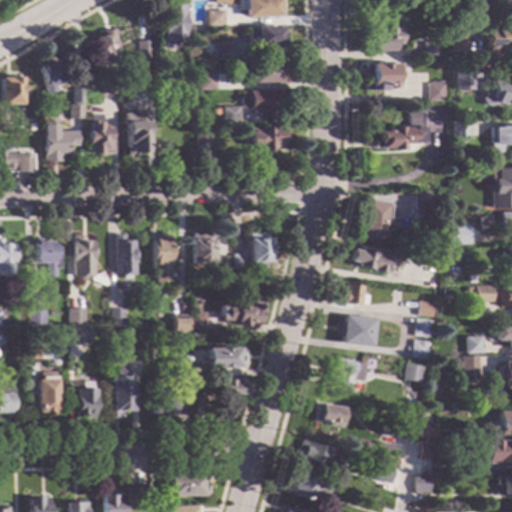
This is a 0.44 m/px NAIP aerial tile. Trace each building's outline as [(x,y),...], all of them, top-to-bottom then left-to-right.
[(184,0),(184,2),(182,2),(182,44),(168,44),(169,50),(159,50),(158,5),(166,5),(166,0),(184,0)] [(277,0),(277,19),(240,19),(240,12),(234,12),(234,3),(241,3),(241,0),(277,0)] [(511,0),(511,10),(488,10),(488,0),(511,0)] [(218,27),(201,28),(200,12),(218,12),(218,27)] [(458,55),(442,55),(442,27),(458,27),(458,55)] [(276,48),(249,49),(249,46),(242,46),(242,28),(276,28),(276,48)] [(393,47),(386,47),(386,54),(360,54),(359,30),(393,30),(393,47)] [(511,56),(490,56),(490,54),(476,53),(477,35),(487,35),(487,33),(511,33),(511,56)] [(112,66),(93,68),(89,38),(108,35),(112,66)] [(147,59),(130,60),(130,43),(147,42),(147,59)] [(226,61),(209,60),(210,45),(227,46),(226,61)] [(431,58),(415,59),(415,45),(431,45),(431,58)] [(58,85),(49,87),(51,93),(42,95),(36,68),(52,63),(58,85)] [(278,84),(246,84),(246,64),(278,64),(278,84)] [(396,77),(390,77),(390,93),(357,93),(357,65),(396,65),(396,77)] [(466,74),(466,92),(447,92),(447,73),(466,74)] [(210,91),(193,91),(193,74),(210,74),(210,91)] [(113,95),(98,95),(98,77),(113,77),(113,95)] [(17,105),(0,105),(0,78),(17,78),(17,105)] [(142,96),(127,96),(127,80),(142,79),(142,96)] [(507,86),(511,86),(511,106),(487,106),(487,109),(482,109),(473,102),(480,86),(491,86),(491,80),(507,80),(507,86)] [(437,103),(421,103),(421,85),(437,85),(437,103)] [(79,105),(68,106),(68,90),(79,90),(79,105)] [(281,101),(277,101),(278,113),(244,113),(244,109),(237,109),(235,109),(235,93),(281,93),(281,101)] [(79,120),(64,120),(63,106),(68,106),(79,105),(79,120)] [(234,126),(216,126),(216,109),(234,109),(234,126)] [(417,147),(406,147),(406,144),(396,144),(396,154),(383,154),(383,151),(372,151),(372,134),(384,134),(384,131),(401,131),(401,114),(417,114),(417,147)] [(97,126),(105,126),(105,139),(108,139),(108,155),(84,155),(84,145),(83,145),(83,131),(86,131),(86,115),(97,115),(97,126)] [(144,154),(121,155),(120,116),(143,116),(144,154)] [(463,122),(463,139),(446,139),(446,122),(463,122)] [(53,132),(74,132),(74,147),(65,147),(65,156),(56,156),(56,163),(37,164),(36,126),(53,126),(53,132)] [(206,144),(191,145),(190,128),(205,128),(206,144)] [(281,148),(269,149),(269,154),(258,154),(258,158),(249,158),(249,150),(244,150),(244,130),(255,130),(258,129),(281,128),(281,148)] [(511,146),(482,146),(482,129),(511,129),(511,146)] [(8,157),(25,157),(25,176),(9,175),(9,173),(0,173),(0,153),(8,153),(8,157)] [(511,196),(507,196),(507,210),(491,210),(492,199),(501,200),(501,196),(495,196),(495,172),(511,172),(511,196)] [(426,193),(426,212),(410,212),(410,193),(426,193)] [(387,208),(383,233),(381,232),(380,240),(355,237),(360,204),(387,208)] [(511,234),(502,234),(502,230),(484,230),(484,219),(493,219),(493,216),(511,216),(511,234)] [(458,233),(458,244),(445,244),(445,232),(458,233)] [(120,239),(129,239),(130,280),(119,280),(119,275),(110,275),(109,235),(120,234),(120,239)] [(167,282),(152,283),(152,269),(149,269),(149,236),(166,235),(167,282)] [(78,243),(89,243),(89,266),(88,266),(88,275),(69,276),(68,236),(78,236),(78,243)] [(210,264),(189,264),(189,240),(210,240),(210,264)] [(266,263),(256,263),(257,270),(244,270),(243,240),(266,240),(266,263)] [(47,245),(50,245),(50,248),(56,248),(56,269),(50,269),(50,277),(40,277),(40,264),(28,264),(28,246),(31,246),(31,243),(47,242),(47,245)] [(0,245),(8,245),(9,278),(5,278),(5,284),(0,284),(0,245)] [(511,266),(496,267),(496,253),(502,253),(502,246),(511,246),(511,266)] [(457,264),(441,264),(441,248),(457,248),(457,264)] [(372,253),(372,255),(385,259),(386,257),(390,259),(386,276),(354,267),(355,264),(346,262),(349,252),(357,254),(358,249),(372,253)] [(241,270),(230,270),(230,255),(241,255),(241,270)] [(226,271),(217,271),(217,258),(225,257),(226,271)] [(359,288),(356,306),(339,304),(340,298),(338,298),(339,291),(341,292),(342,285),(359,288)] [(488,303),(471,303),(471,288),(488,288),(488,303)] [(511,309),(496,309),(496,288),(511,288),(511,309)] [(259,305),(260,314),(255,314),(255,324),(241,325),(241,327),(233,327),(233,325),(219,325),(219,320),(216,320),(216,306),(240,305),(240,301),(255,300),(259,305)] [(430,305),(428,318),(413,316),(414,303),(430,305)] [(80,324),(64,324),(64,310),(79,309),(80,324)] [(41,325),(23,325),(23,312),(41,311),(41,325)] [(120,325),(106,325),(106,311),(120,311),(120,325)] [(200,333),(186,334),(186,315),(200,315),(200,333)] [(184,334),(170,334),(170,317),(183,317),(184,334)] [(370,321),(367,348),(336,345),(337,337),(331,337),(332,323),(338,324),(339,317),(370,321)] [(428,322),(426,338),(411,336),(412,321),(428,322)] [(78,340),(64,341),(64,329),(78,328),(78,340)] [(511,350),(505,350),(505,344),(493,344),(493,342),(489,342),(489,337),(492,337),(492,329),(511,329),(511,350)] [(479,355),(461,355),(461,338),(479,338),(479,355)] [(37,363),(20,363),(20,344),(37,343),(37,363)] [(410,343),(425,344),(423,360),(408,358),(410,343)] [(238,353),(241,353),(241,363),(238,363),(238,368),(204,369),(204,349),(238,349),(238,353)] [(475,358),(475,381),(456,381),(456,358),(475,358)] [(360,367),(357,382),(346,380),(345,385),(328,381),(332,361),(360,367)] [(511,396),(506,396),(506,390),(500,390),(500,378),(494,378),(494,368),(499,368),(499,362),(511,362),(511,396)] [(124,376),(127,376),(128,412),(116,412),(116,417),(108,418),(108,412),(106,412),(106,378),(107,378),(107,363),(124,363),(124,376)] [(191,377),(176,378),(175,364),(190,364),(191,377)] [(419,369),(416,384),(399,381),(402,366),(419,369)] [(228,384),(237,384),(238,395),(229,395),(229,397),(218,397),(218,396),(209,396),(209,392),(203,392),(203,383),(218,383),(218,381),(228,380),(228,384)] [(52,415),(32,415),(31,381),(52,381),(52,415)] [(187,397),(172,398),(172,381),(187,381),(187,397)] [(8,416),(3,417),(3,414),(0,414),(0,385),(7,385),(8,416)] [(89,420),(79,420),(79,416),(71,416),(70,391),(88,391),(89,420)] [(170,415),(150,415),(149,399),(170,399),(170,415)] [(339,409),(337,428),(325,427),(326,424),(310,422),(311,413),(309,413),(309,408),(312,408),(312,406),(339,409)] [(511,437),(495,437),(495,433),(486,434),(486,422),(494,422),(493,413),(511,413),(511,437)] [(433,439),(417,439),(417,426),(433,426),(433,439)] [(510,456),(511,456),(511,467),(491,467),(491,465),(483,465),(483,463),(476,463),(475,445),(483,444),(483,443),(510,442),(510,456)] [(330,451),(328,457),(334,459),(331,469),(325,468),(324,470),(310,466),(309,470),(294,466),(296,461),(292,460),(296,443),(330,451)] [(354,445),(353,451),(345,449),(347,443),(354,445)] [(390,446),(388,460),(372,458),(375,444),(390,446)] [(431,456),(415,456),(415,445),(431,445),(431,456)] [(366,480),(389,484),(391,468),(368,465),(366,480)] [(204,499),(194,499),(194,498),(162,498),(162,484),(159,484),(159,478),(162,478),(162,475),(203,474),(204,499)] [(326,485),(322,499),(314,497),(313,502),(282,493),(287,475),(326,485)] [(361,482),(359,490),(333,483),(336,475),(361,482)] [(427,495),(410,495),(410,477),(427,477),(427,495)] [(511,498),(496,498),(496,496),(492,496),(492,490),(497,490),(497,487),(490,487),(490,477),(511,477),(511,498)] [(142,504),(123,504),(123,487),(142,486),(142,504)] [(119,511),(95,511),(95,496),(119,496),(119,511)] [(42,511),(22,511),(22,500),(42,500),(42,511)] [(83,511),(83,502),(60,503),(59,511),(83,511)]
